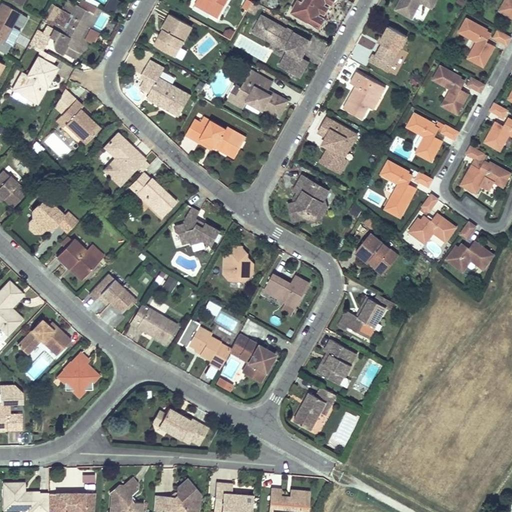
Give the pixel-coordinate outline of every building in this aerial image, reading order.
[(92,13),(97,16),(101,10),(83,0),(80,7),(68,0),(67,0),(62,10),(61,10),(47,25),(62,33),(61,34),(76,43),(84,29),(82,28),(85,23),(86,24),(92,13)] [(119,1),(117,0),(108,0),(105,8),(113,12),(119,1)] [(196,0),(194,5),(218,18),(219,15),(202,6),(204,3),(198,0),(196,0)] [(202,6),(219,15),(228,0),(198,0),(204,3),(202,6)] [(246,0),(242,7),(247,10),(252,1),(249,0),(246,0)] [(247,10),(254,14),(258,8),(259,9),(261,5),(252,0),(252,1),(247,10)] [(325,5),(326,1),(333,5),(335,0),(297,0),(294,6),(308,14),(305,19),(320,28),(326,18),(319,14),(321,11),(325,5)] [(400,0),(396,9),(412,18),(421,2),(432,8),(435,0),(400,0)] [(511,0),(505,0),(500,10),(511,17),(511,0)] [(113,12),(116,14),(122,3),(119,1),(113,12)] [(0,42),(3,44),(20,13),(2,3),(0,6),(0,42)] [(61,10),(51,4),(42,21),(48,24),(61,10)] [(294,6),(291,12),(305,19),(308,14),(294,6)] [(93,44),(99,32),(90,28),(97,16),(92,13),(86,24),(85,23),(82,28),(84,29),(78,40),(84,39),(93,44)] [(155,45),(175,57),(175,56),(182,59),(187,51),(180,47),(192,26),(171,14),(162,29),(164,29),(165,30),(163,34),(162,34),(155,45)] [(308,61),(301,58),(310,41),(293,31),(289,32),(287,31),(287,30),(262,16),(253,31),(270,41),(272,38),(287,47),(287,50),(287,51),(279,66),(300,77),(308,61)] [(487,30),(467,18),(459,32),(477,41),(468,58),(483,66),(494,46),(488,43),(487,44),(485,43),(490,34),(487,32),(487,30)] [(44,51),(52,37),(58,41),(58,44),(59,47),(60,49),(62,52),(75,59),(82,46),(61,34),(62,33),(47,25),(43,33),(37,29),(29,43),(41,50),(44,51)] [(384,69),(388,63),(391,64),(407,36),(389,26),(380,42),(382,44),(376,55),(373,54),(369,61),(384,69)] [(226,30),(223,35),(231,39),(235,32),(230,29),(226,30)] [(498,30),(494,38),(507,45),(511,37),(498,30)] [(287,51),(287,50),(287,47),(272,38),(270,41),(287,51)] [(82,46),(75,59),(86,47),(84,39),(78,40),(76,43),(82,46)] [(380,42),(373,54),(376,55),(382,44),(380,42)] [(51,64),(55,58),(44,51),(41,50),(27,75),(22,72),(12,89),(14,91),(11,95),(26,103),(28,99),(37,96),(41,88),(39,87),(41,83),(47,86),(58,67),(51,64)] [(159,77),(164,68),(150,60),(142,75),(145,77),(155,83),(147,98),(161,105),(162,103),(167,106),(165,108),(179,116),(191,95),(159,77)] [(461,77),(441,66),(433,79),(451,89),(442,105),(452,110),(455,104),(461,107),(468,93),(463,90),(461,92),(459,90),(464,81),(460,79),(461,77)] [(241,88),(237,95),(247,101),(263,110),(264,108),(279,117),(288,101),(274,93),(270,95),(267,93),(268,90),(273,83),(251,70),(241,88)] [(343,108),(362,119),(369,107),(377,94),(381,96),(386,88),(356,71),(350,82),(355,85),(357,86),(354,92),(352,91),(343,108)] [(414,75),(410,81),(416,85),(420,78),(414,75)] [(155,83),(145,77),(140,87),(150,92),(155,83)] [(472,78),(468,85),(481,92),(485,85),(472,78)] [(28,99),(37,103),(47,86),(41,83),(39,87),(41,88),(37,96),(28,99)] [(241,88),(235,85),(228,99),(244,108),(247,101),(237,95),(241,88)] [(75,99),(64,89),(55,106),(62,113),(75,99)] [(369,107),(374,109),(381,96),(377,94),(369,107)] [(83,106),(75,99),(56,120),(63,127),(65,124),(85,143),(100,128),(80,109),(83,106)] [(494,103),(491,110),(503,117),(507,110),(494,103)] [(452,110),(457,113),(461,107),(455,104),(452,110)] [(425,136),(416,152),(431,161),(442,140),(434,136),(438,128),(435,126),(436,124),(415,113),(407,126),(425,136)] [(214,146),(229,154),(234,146),(239,149),(246,137),(227,126),(226,128),(204,116),(201,122),(195,119),(186,135),(199,142),(201,139),(214,146)] [(343,158),(357,134),(327,118),(319,132),(327,137),(334,141),(330,147),(329,147),(321,161),(336,170),(343,158)] [(500,150),(509,133),(511,135),(511,120),(508,118),(503,127),(501,126),(502,124),(496,121),(489,135),(494,138),(490,144),(500,150)] [(443,131),(442,132),(455,139),(459,132),(439,121),(436,127),(443,131)] [(132,146),(118,133),(104,147),(116,157),(104,169),(121,187),(138,168),(143,172),(150,164),(145,159),(145,158),(135,148),(132,151),(130,149),(132,146)] [(489,135),(485,142),(490,144),(494,138),(489,135)] [(327,137),(323,144),(329,147),(330,147),(334,141),(327,137)] [(199,142),(212,149),(214,146),(201,139),(199,142)] [(39,154),(44,148),(36,140),(32,147),(39,154)] [(234,146),(229,154),(234,158),(239,149),(234,146)] [(461,184),(476,193),(480,185),(485,177),(494,181),(503,186),(510,173),(490,162),(489,163),(485,162),(488,156),(471,146),(467,153),(476,158),(461,184)] [(336,170),(341,173),(347,161),(343,158),(336,170)] [(399,183),(385,208),(395,214),(403,199),(409,201),(416,188),(410,184),(409,186),(407,185),(412,176),(408,173),(409,172),(388,160),(381,174),(399,183)] [(13,207),(27,192),(4,170),(0,174),(0,194),(4,199),(13,207)] [(151,177),(150,178),(143,172),(129,186),(162,217),(177,202),(164,189),(162,191),(160,189),(161,187),(151,177)] [(420,172),(416,179),(429,186),(433,179),(420,172)] [(324,198),(329,191),(302,175),(294,190),(298,192),(302,194),(297,202),(292,203),(289,204),(293,220),(307,217),(308,216),(309,215),(314,218),(321,215),(320,211),(327,209),(324,198)] [(485,177),(480,185),(489,190),(494,181),(485,177)] [(298,192),(292,203),(297,202),(302,194),(298,192)] [(427,214),(438,199),(431,194),(420,210),(427,214)] [(57,223),(64,216),(64,215),(45,197),(32,211),(36,214),(29,222),(30,228),(34,232),(41,232),(47,225),(52,229),(57,223)] [(395,214),(400,217),(409,201),(403,199),(395,214)] [(357,216),(362,208),(355,204),(350,212),(357,216)] [(200,212),(192,207),(184,220),(185,223),(175,226),(176,231),(180,234),(183,244),(191,241),(192,244),(203,240),(213,245),(221,231),(206,223),(203,227),(197,224),(196,219),(200,212)] [(307,217),(309,222),(322,218),(327,209),(320,211),(321,215),(314,218),(309,215),(308,216),(307,217)] [(78,221),(68,211),(64,215),(64,216),(57,223),(67,233),(78,221)] [(419,218),(409,231),(425,243),(433,232),(446,241),(452,232),(446,228),(450,223),(437,213),(433,219),(435,220),(433,222),(425,216),(422,220),(419,218)] [(372,229),(377,223),(370,217),(365,223),(372,229)] [(460,234),(467,239),(476,227),(469,222),(460,234)] [(452,232),(456,227),(450,223),(446,228),(452,232)] [(386,271),(398,256),(371,233),(355,251),(369,263),(371,260),(386,271)] [(68,236),(61,244),(64,248),(72,240),(68,236)] [(64,248),(56,256),(69,268),(72,265),(84,277),(104,256),(91,244),(86,250),(73,238),(72,240),(64,248)] [(192,244),(194,251),(206,248),(203,240),(192,244)] [(457,245),(447,259),(463,271),(471,260),(483,269),(490,259),(484,255),(488,250),(475,241),(471,247),(473,248),(471,250),(463,244),(460,248),(457,245)] [(245,281),(253,274),(251,265),(254,264),(248,253),(243,253),(243,246),(232,246),(232,253),(227,253),(224,255),(223,273),(230,280),(245,281)] [(490,259),(494,255),(488,250),(484,255),(490,259)] [(369,263),(383,274),(386,271),(371,260),(369,263)] [(69,268),(81,280),(84,277),(72,265),(69,268)] [(155,281),(159,284),(166,272),(161,270),(155,281)] [(134,298),(108,273),(89,294),(95,300),(97,297),(101,294),(109,302),(120,312),(134,298)] [(295,275),(291,282),(273,273),(264,290),(286,302),(290,296),(300,301),(310,283),(295,275)] [(172,290),(177,280),(170,276),(164,286),(172,290)] [(21,292),(9,281),(0,290),(0,327),(6,333),(7,334),(20,321),(9,310),(8,311),(6,309),(21,292)] [(9,310),(20,321),(23,318),(11,308),(24,294),(21,292),(6,309),(8,311),(9,310)] [(97,297),(106,305),(109,302),(101,294),(97,297)] [(379,294),(375,301),(368,296),(361,309),(363,310),(360,317),(347,310),(338,326),(346,330),(348,326),(365,336),(369,328),(374,330),(385,307),(393,312),(398,304),(379,294)] [(286,302),(296,308),(300,301),(290,296),(286,302)] [(128,309),(137,300),(134,298),(126,307),(128,309)] [(216,315),(220,307),(209,301),(205,308),(216,315)] [(166,344),(177,325),(142,304),(131,323),(144,331),(146,328),(157,335),(155,337),(166,344)] [(229,351),(231,349),(220,343),(221,342),(210,336),(212,333),(198,326),(199,323),(190,318),(177,342),(186,347),(188,344),(196,349),(201,352),(199,354),(210,360),(209,363),(219,369),(229,351)] [(40,339),(57,355),(71,340),(56,326),(52,329),(49,326),(42,319),(17,345),(27,354),(40,339)] [(144,331),(155,337),(157,335),(146,328),(144,331)] [(369,338),(374,330),(369,328),(365,336),(369,338)] [(229,351),(248,362),(253,364),(247,374),(260,381),(275,354),(267,350),(267,351),(265,350),(265,348),(239,334),(231,349),(229,351)] [(351,365),(357,353),(331,339),(324,351),(331,354),(320,373),(336,382),(341,374),(345,376),(351,365)] [(327,352),(316,371),(320,373),(331,354),(327,352)] [(88,359),(81,353),(71,363),(72,365),(67,371),(65,369),(58,376),(65,382),(65,390),(72,390),(79,396),(85,389),(92,389),(92,382),(98,375),(91,368),(89,370),(83,364),(85,363),(88,359)] [(248,362),(242,372),(247,374),(253,364),(248,362)] [(341,374),(336,382),(341,384),(345,376),(341,374)] [(220,377),(216,383),(222,387),(226,380),(220,377)] [(222,387),(229,391),(233,384),(226,380),(222,387)] [(0,424),(6,425),(6,430),(22,430),(22,414),(10,414),(10,403),(22,403),(22,391),(14,386),(1,386),(1,403),(0,403),(0,424)] [(321,386),(317,394),(331,402),(335,394),(321,386)] [(302,404),(294,420),(311,430),(321,412),(327,402),(309,392),(304,401),(307,402),(305,406),(302,404)] [(321,412),(325,414),(336,395),(335,394),(331,402),(317,394),(316,396),(327,402),(321,412)] [(189,439),(199,423),(191,418),(190,420),(168,408),(158,426),(188,442),(189,439)] [(159,410),(152,422),(158,426),(165,413),(159,410)] [(198,444),(207,427),(199,423),(189,439),(198,444)] [(135,501),(135,500),(133,497),(131,497),(131,495),(138,489),(138,484),(133,478),(123,485),(118,485),(110,492),(111,494),(110,511),(109,511),(142,511),(143,502),(135,501)] [(174,496),(163,495),(161,511),(192,511),(193,511),(198,511),(200,494),(197,490),(195,491),(192,488),(194,486),(187,478),(177,487),(176,494),(174,496)] [(24,492),(24,482),(4,483),(4,509),(29,509),(28,511),(48,511),(48,493),(39,493),(28,493),(28,496),(24,496),(24,492)] [(251,511),(252,495),(240,494),(240,496),(231,495),(232,485),(216,483),(213,511),(206,511),(205,511),(251,511)] [(271,488),(268,511),(308,511),(310,491),(291,490),(290,500),(280,499),(280,496),(281,489),(271,488)] [(92,511),(95,492),(48,493),(48,511),(70,511),(84,511),(83,511),(92,511)] [(153,510),(161,511),(163,495),(154,495),(153,510)]
